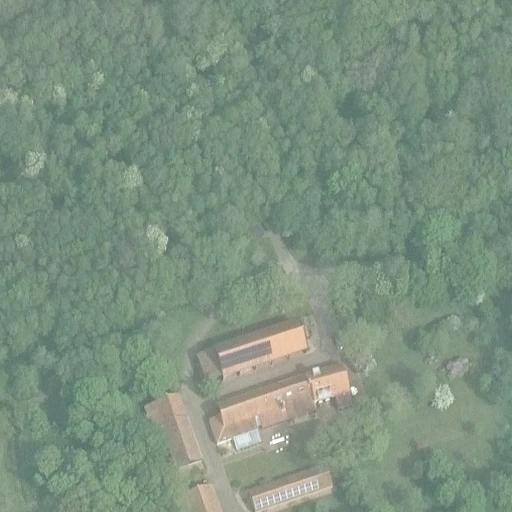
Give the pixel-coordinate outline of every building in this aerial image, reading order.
[(211,353),(222,383),(303,354),(293,324),(211,353)] [(336,413),(351,408),(338,370),(305,381),(304,378),(221,407),(224,416),(206,422),(214,445),(231,439),(235,451),(260,442),(257,433),(315,413),(314,408),(333,402),(336,413)] [(176,480),(202,471),(176,396),(142,408),(150,432),(158,429),(176,480)] [(248,495),(254,511),(265,511),(330,490),(323,469),(248,495)] [(217,511),(209,488),(179,498),(180,501),(172,504),(174,511),(217,511)] [(37,506),(39,511),(60,511),(55,499),(37,506)]
